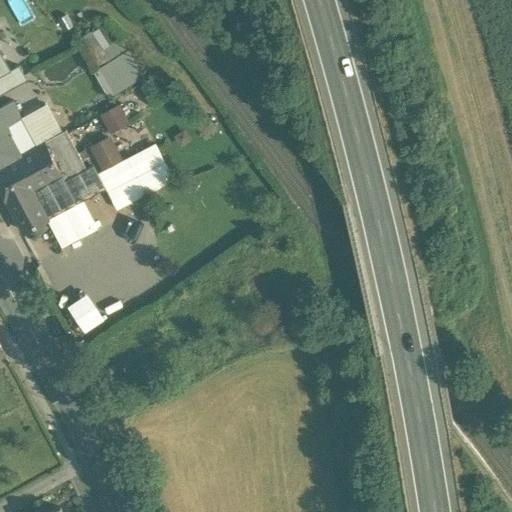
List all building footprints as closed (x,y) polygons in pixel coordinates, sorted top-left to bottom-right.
[(98,63),(93,65),(105,92),(138,79),(113,19),(85,31),(98,63)] [(0,88),(23,77),(15,62),(5,67),(0,56),(0,88)] [(22,117),(12,99),(0,105),(0,112),(6,125),(22,117)] [(118,101),(98,110),(108,130),(128,120),(118,101)] [(6,125),(0,112),(0,184),(10,203),(33,191),(62,176),(63,175),(57,163),(44,141),(21,153),(6,125)] [(66,129),(44,141),(57,163),(78,151),(66,129)] [(78,151),(57,163),(63,175),(62,176),(65,181),(87,169),(78,151)] [(33,191),(10,203),(25,231),(48,219),(33,191)]
